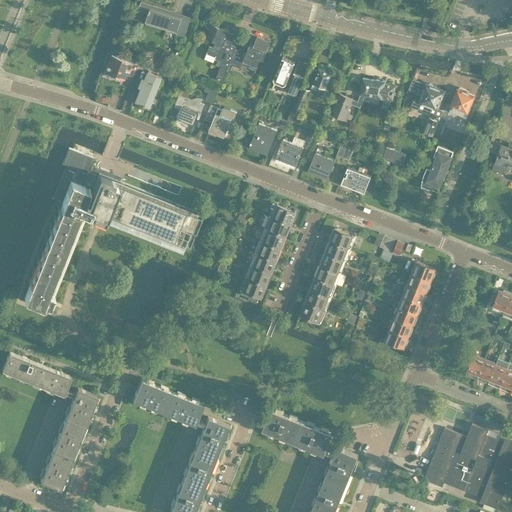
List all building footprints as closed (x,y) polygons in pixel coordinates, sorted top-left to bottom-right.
[(141,1),(138,10),(148,13),(145,22),(146,22),(146,21),(176,31),(177,32),(178,28),(186,31),(185,33),(186,34),(191,17),(141,1)] [(226,70),(235,49),(236,47),(231,45),(235,35),(228,33),(229,31),(212,24),(213,20),(208,18),(205,24),(209,30),(206,38),(216,42),(213,48),(210,46),(206,55),(222,61),(218,71),(215,81),(219,82),(220,79),(222,80),(223,78),(226,70)] [(239,50),(235,49),(226,70),(230,71),(232,66),(240,69),(243,62),(257,67),(260,59),(262,60),(270,42),(257,37),(253,46),(249,45),(249,46),(242,44),(239,50)] [(134,77),(139,65),(130,62),(131,59),(122,56),(121,58),(115,56),(113,63),(109,74),(117,77),(124,79),(126,74),(134,77)] [(290,59),(283,56),(273,80),(274,82),(283,86),(285,85),(295,61),(290,59)] [(142,61),(140,67),(153,72),(153,71),(155,66),(142,61)] [(310,67),(300,92),(314,98),(316,94),(317,94),(317,93),(318,93),(318,94),(323,96),(326,88),(330,90),(333,82),(335,83),(337,77),(336,76),(339,69),(328,64),(326,69),(325,68),(324,70),(319,67),(318,70),(310,67)] [(146,106),(150,107),(161,77),(148,72),(145,79),(143,78),(139,87),(141,88),(136,102),(143,105),(146,106)] [(296,94),(303,76),(294,72),(286,91),(296,94)] [(360,108),(365,95),(382,98),(382,97),(383,97),(382,100),(391,101),(391,99),(393,99),(395,85),(385,83),(385,81),(376,79),(376,80),(363,77),(360,93),(361,94),(357,101),(340,93),(330,114),(345,121),(350,111),(347,110),(350,104),(360,108)] [(430,116),(424,132),(433,136),(443,111),(437,109),(439,103),(440,104),(443,97),(442,97),(444,91),(433,87),(432,84),(430,84),(428,84),(426,84),(422,95),(417,93),(411,106),(412,106),(411,108),(412,109),(413,110),(415,109),(416,108),(426,112),(426,114),(430,116)] [(177,118),(177,120),(183,123),(184,121),(194,125),(197,117),(199,118),(204,104),(200,103),(201,98),(200,98),(199,98),(198,98),(197,98),(196,98),(195,98),(194,98),(193,99),(192,99),(188,98),(189,91),(182,89),(182,88),(180,95),(179,94),(175,104),(175,106),(172,106),(172,105),(169,115),(170,115),(174,116),(178,117),(177,118)] [(452,107),(450,111),(457,113),(458,109),(467,112),(473,96),(465,92),(466,90),(459,88),(458,90),(457,89),(451,106),(452,107)] [(223,109),(211,105),(206,117),(213,119),(209,131),(222,136),(225,128),(227,129),(232,117),(234,118),(237,111),(224,106),(223,109)] [(251,144),(249,148),(261,153),(262,154),(263,152),(267,154),(275,136),(257,129),(251,142),(250,144),(251,144)] [(305,144),(311,145),(315,132),(309,130),(305,144)] [(493,168),(503,172),(506,163),(511,165),(511,144),(510,143),(509,147),(490,141),(494,131),(493,131),(487,150),(497,153),(496,158),(496,160),(493,168)] [(296,166),(304,147),(283,139),(279,149),(278,152),(276,158),(296,166)] [(337,155),(343,158),(348,146),(341,144),(337,155)] [(421,185),(421,187),(437,191),(439,187),(440,187),(443,180),(442,180),(453,151),(438,145),(433,156),(437,157),(433,165),(432,167),(432,168),(432,170),(426,168),(423,176),(422,179),(421,182),(421,185)] [(348,146),(343,158),(349,160),(354,149),(348,146)] [(92,157),(72,149),(68,147),(62,164),(69,166),(68,168),(67,168),(75,171),(71,181),(62,203),(63,204),(32,281),(31,284),(30,283),(24,298),(25,299),(25,298),(42,306),(44,302),(49,305),(54,293),(50,292),(82,210),(89,213),(90,211),(92,212),(91,214),(92,215),(93,212),(117,221),(118,218),(128,222),(126,225),(150,234),(151,231),(161,235),(160,238),(183,248),(184,245),(189,247),(201,217),(109,180),(111,177),(110,177),(91,169),(90,171),(87,170),(92,157)] [(308,170),(328,178),(330,173),(331,173),(334,167),(333,166),(335,160),(316,152),(318,148),(318,147),(308,170)] [(388,149),(384,159),(393,162),(397,151),(388,149)] [(364,193),(371,176),(362,173),(364,168),(360,166),(358,171),(348,167),(341,184),(364,193)] [(256,188),(250,186),(245,198),(251,200),(256,188)] [(271,208),(268,216),(289,224),(294,211),(272,202),(270,207),(271,208)] [(419,202),(416,208),(429,213),(431,207),(419,202)] [(289,224),(268,216),(264,228),(284,236),(289,224)] [(330,239),(330,240),(350,248),(351,247),(350,247),(355,236),(355,235),(336,228),(335,227),(335,228),(331,239),(330,239)] [(284,236),(264,228),(259,240),(280,248),(284,236)] [(379,232),(378,234),(374,244),(380,247),(385,235),(379,232)] [(390,237),(385,235),(380,247),(385,249),(386,249),(390,237)] [(396,239),(390,237),(386,249),(390,250),(391,251),(396,239)] [(280,248),(259,240),(254,252),(275,260),(280,248)] [(326,251),(325,252),(346,260),(346,259),(350,249),(350,248),(330,240),(330,241),(326,251)] [(398,240),(393,252),(399,254),(404,242),(398,240)] [(385,249),(381,259),(386,261),(390,250),(386,249),(385,249)] [(275,260),(254,252),(249,264),(270,272),(275,260)] [(321,263),(320,264),(341,272),(341,271),(345,261),(346,260),(325,252),(325,253),(321,264),(321,263)] [(417,261),(412,272),(431,280),(432,277),(434,277),(435,273),(434,271),(435,268),(417,261)] [(270,272),(249,264),(245,276),(265,284),(270,272)] [(316,275),(316,276),(336,284),(336,283),(340,273),(341,273),(341,272),(320,264),(320,265),(316,276),(316,275)] [(431,280),(412,272),(408,283),(426,291),(428,288),(429,287),(431,284),(430,282),(431,280)] [(265,284),(245,276),(239,290),(240,290),(259,297),(259,298),(260,298),(265,284)] [(311,288),(331,297),(332,296),(331,296),(336,285),(336,284),(316,276),(315,277),(316,277),(311,288)] [(426,291),(408,283),(403,295),(422,302),(423,299),(425,298),(426,295),(425,293),(426,291)] [(306,300),(327,309),(327,308),(326,308),(331,297),(331,298),(331,297),(311,288),(311,289),(307,300),(306,300)] [(494,303),(492,308),(504,313),(511,293),(504,290),(503,291),(500,290),(497,295),(495,294),(492,301),(494,303)] [(421,304),(422,302),(403,295),(401,299),(396,297),(393,304),(399,306),(417,313),(419,310),(420,310),(422,306),(421,304)] [(302,314),(309,317),(320,322),(321,323),(321,322),(321,321),(326,310),(327,309),(306,300),(306,301),(301,314),(301,313),(300,314),(301,315),(302,314)] [(416,315),(417,313),(399,306),(394,317),(413,324),(414,321),(416,321),(417,317),(416,315)] [(413,324),(394,317),(389,315),(385,326),(390,328),(408,335),(410,332),(411,332),(413,328),(412,326),(413,324)] [(407,338),(408,335),(390,328),(385,339),(403,347),(405,343),(407,343),(408,339),(407,338)] [(56,370),(29,359),(9,351),(1,369),(49,388),(56,370)] [(469,376),(477,379),(485,359),(473,354),(471,360),(469,359),(466,366),(468,367),(466,373),(469,374),(469,376)] [(496,363),(485,359),(477,379),(484,382),(485,380),(488,382),(496,363)] [(507,367),(496,363),(488,382),(492,383),(491,385),(499,388),(507,367)] [(511,369),(507,367),(499,388),(506,391),(507,389),(510,390),(511,386),(511,369)] [(71,376),(60,372),(56,370),(49,388),(64,394),(71,376)] [(171,391),(159,386),(141,378),(132,399),(163,411),(171,391)] [(98,395),(77,387),(65,418),(85,426),(98,395)] [(203,403),(171,391),(163,411),(194,424),(203,403)] [(271,408),(268,416),(262,429),(293,441),(301,420),(271,408)] [(228,425),(207,417),(195,447),(216,455),(228,425)] [(85,426),(65,418),(52,449),(73,457),(85,426)] [(328,431),(301,420),(293,441),(324,453),(327,447),(328,431)] [(479,501),(498,508),(511,472),(511,438),(505,436),(504,440),(486,434),(488,429),(472,423),(467,436),(445,427),(424,479),(442,486),(444,482),(481,497),(479,501)] [(358,455),(338,446),(325,477),(346,485),(358,455)] [(216,455),(195,447),(183,478),(203,487),(216,455)] [(73,457),(52,449),(40,480),(41,481),(41,482),(45,484),(46,482),(60,488),(73,457)] [(334,511),(346,485),(325,477),(312,508),(322,511),(334,511)] [(193,511),(203,487),(183,478),(170,510),(176,511),(193,511)]
